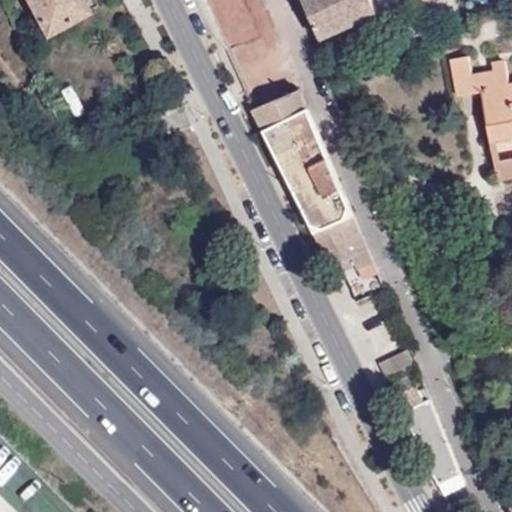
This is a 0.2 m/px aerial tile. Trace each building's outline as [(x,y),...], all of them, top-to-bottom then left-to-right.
[(93,13),(85,0),(33,0),(34,1),(32,2),(40,16),(42,16),(52,34),(93,13)] [(296,0),(303,12),(310,8),(325,41),(378,17),(370,0),(296,0)] [(511,84),(509,85),(507,71),(493,73),(493,70),(473,74),(470,57),(452,59),(459,96),(482,93),(491,140),(498,139),(511,136),(511,84)] [(493,73),(507,71),(505,59),(491,62),(493,70),(493,73)] [(265,133),(310,111),(302,91),(254,110),(265,133)] [(192,126),(181,106),(156,115),(164,134),(192,126)] [(310,111),(265,133),(314,233),(354,215),(310,111)] [(501,162),(498,139),(491,140),(495,162),(501,162)] [(511,159),(501,162),(495,162),(498,181),(511,177),(511,159)] [(354,215),(314,233),(332,267),(332,266),(352,257),(357,267),(358,272),(374,264),(354,215)] [(352,257),(332,266),(336,276),(357,267),(352,257)] [(463,473),(421,377),(395,390),(440,485),(463,473)]
